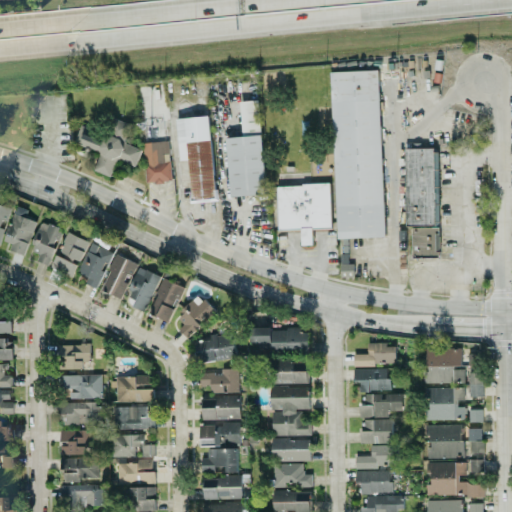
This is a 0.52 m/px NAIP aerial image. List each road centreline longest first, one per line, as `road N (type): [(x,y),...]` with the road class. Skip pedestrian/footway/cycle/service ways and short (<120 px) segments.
road 1 (secondary): [(504,312),(334,293),(187,241),(0,156)]
road 2 (motorway): [(0,52),(511,4)]
road 3 (secondary): [(0,180),(224,282),(334,316),(430,328)]
road 4 (residential): [(181,511),(178,359),(0,271)]
road 5 (motorway): [(255,0),(0,25)]
road 6 (residential): [(485,82),(501,104),(504,312)]
road 7 (residential): [(39,511),(36,286)]
road 8 (residential): [(334,293),(336,511)]
road 9 (tertiary): [(504,312),(508,511)]
